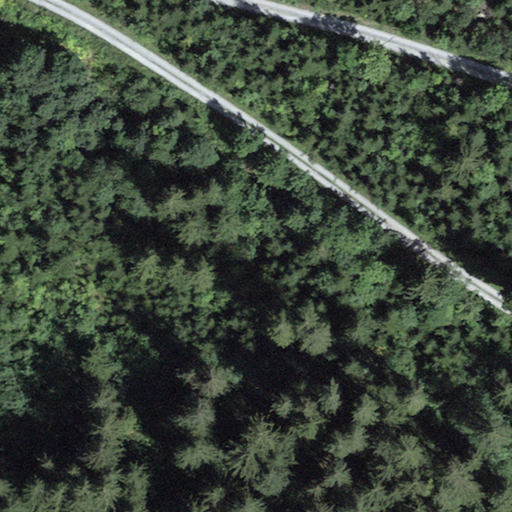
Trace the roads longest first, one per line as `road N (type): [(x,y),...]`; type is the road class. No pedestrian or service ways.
road 1 (track): [(44,0),(137,51),(511,307)]
road 2 (track): [(511,81),(233,0)]
